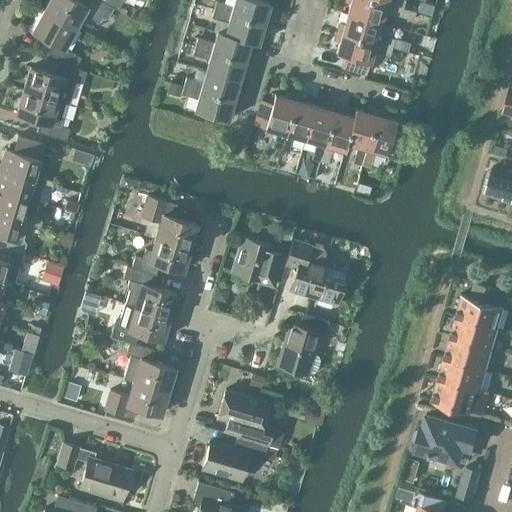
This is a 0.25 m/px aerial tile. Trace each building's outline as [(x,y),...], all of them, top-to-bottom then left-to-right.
[(115,8),(100,0),(77,0),(76,0),(49,0),(44,10),(74,26),(80,13),(97,22),(101,15),(109,19),(115,8)] [(119,10),(124,0),(100,0),(115,8),(119,10)] [(216,0),(214,9),(269,25),(271,16),(266,14),(269,3),(259,0),(234,0),(233,5),(216,0)] [(401,16),(403,8),(376,0),(345,0),(345,1),(350,2),(347,13),(381,23),(384,11),(401,16)] [(420,1),(417,11),(431,14),(434,5),(420,1)] [(266,34),(269,25),(214,9),(211,17),(228,22),(225,32),(225,33),(250,41),(258,43),(261,32),(266,34)] [(63,48),(74,26),(44,10),(32,31),(53,43),(48,53),(75,68),(80,57),(63,48)] [(378,34),(381,23),(347,13),(344,23),(339,22),(337,31),(392,47),(403,51),(405,42),(378,34)] [(225,33),(225,32),(217,30),(214,42),(197,37),(195,46),(250,62),(252,53),(247,51),(250,41),(225,33)] [(389,55),(392,47),(337,31),(334,40),(339,41),(336,53),(345,55),(341,67),(366,74),(373,50),(389,55)] [(247,71),(250,62),(195,46),(192,54),(209,59),(206,70),(239,80),(242,69),(247,71)] [(86,71),(75,68),(57,62),(54,73),(30,66),(23,90),(57,100),(64,102),(68,103),(75,81),(83,83),(86,71)] [(186,76),(183,85),(238,101),(241,92),(236,90),(239,80),(206,70),(196,67),(193,79),(186,76)] [(170,83),(167,92),(179,96),(182,86),(170,83)] [(236,110),(238,101),(183,85),(181,93),(197,98),(194,110),(228,119),(231,108),(236,110)] [(511,114),(511,86),(510,86),(502,112),(511,114)] [(60,117),(64,102),(57,100),(23,90),(16,113),(40,120),(36,131),(66,140),(69,128),(60,125),(62,117),(60,117)] [(280,149),(296,94),(287,92),(286,97),(275,93),(272,102),(260,99),(253,124),(277,130),(272,147),(280,149)] [(304,138),(315,105),(304,102),(305,97),(296,94),(280,149),(289,152),(293,135),(304,138)] [(319,161),(336,105),(326,103),(325,108),(315,105),(304,138),(316,142),(311,158),(319,161)] [(346,142),(353,116),(343,113),(345,108),(336,105),(319,161),(328,163),(333,146),(345,150),(347,142),(346,142)] [(361,164),(377,109),(368,106),(367,111),(355,108),(353,116),(346,142),(347,142),(357,145),(353,162),(361,164)] [(377,109),(361,164),(369,166),(374,150),(386,153),(396,119),(385,116),(386,111),(377,109)] [(6,150),(1,168),(35,178),(36,175),(44,178),(45,179),(52,158),(43,156),(46,145),(19,137),(14,153),(6,150)] [(0,167),(0,189),(29,198),(38,201),(42,185),(44,179),(44,178),(36,175),(35,178),(1,168),(0,167)] [(511,200),(511,172),(493,167),(485,193),(511,200)] [(44,179),(42,185),(44,185),(52,188),(54,181),(44,179)] [(0,189),(0,211),(23,218),(24,215),(27,216),(32,199),(0,189)] [(149,195),(142,217),(160,222),(155,237),(190,247),(197,224),(174,217),(178,203),(149,195)] [(66,200),(64,208),(76,211),(78,204),(66,200)] [(0,211),(0,246),(23,253),(25,243),(22,238),(27,223),(31,224),(33,218),(27,216),(24,215),(23,218),(0,211)] [(33,218),(31,224),(40,227),(42,220),(33,218)] [(284,225),(281,237),(291,240),(295,228),(284,225)] [(62,230),(58,244),(68,248),(73,233),(62,230)] [(274,286),(284,252),(273,249),(274,245),(243,236),(232,271),(261,280),(260,282),(274,286)] [(126,265),(126,267),(156,276),(159,263),(183,271),(184,267),(188,268),(190,267),(194,254),(193,251),(189,250),(190,247),(155,237),(151,250),(145,248),(142,257),(135,255),(131,267),(128,266),(126,265)] [(313,244),(292,238),(284,265),(294,268),(296,272),(297,273),(292,289),(335,301),(344,270),(323,264),(326,252),(322,245),(323,243),(315,241),(313,244)] [(0,280),(4,282),(5,278),(14,280),(12,288),(21,291),(23,285),(15,282),(19,265),(23,253),(0,246),(0,280)] [(47,262),(42,280),(57,284),(62,266),(47,262)] [(126,267),(123,277),(129,279),(127,286),(129,289),(125,303),(169,316),(170,313),(174,314),(176,313),(180,300),(179,298),(175,297),(176,293),(153,286),(156,276),(126,267)] [(0,280),(0,301),(2,302),(5,289),(11,290),(12,288),(14,280),(5,278),(4,282),(0,280)] [(461,293),(454,316),(497,328),(504,306),(494,303),(498,290),(475,283),(471,296),(461,293)] [(39,300),(35,312),(45,315),(49,303),(39,300)] [(0,313),(1,309),(10,312),(12,306),(3,303),(3,302),(2,302),(0,301),(0,313)] [(116,325),(112,337),(130,342),(134,343),(136,339),(144,337),(145,334),(162,340),(169,316),(125,303),(121,316),(119,315),(116,317),(114,324),(116,325)] [(312,373),(317,371),(320,359),(318,355),(311,353),(316,336),(324,338),(329,321),(302,313),(298,327),(290,325),(279,363),(306,371),(307,371),(312,373)] [(454,316),(448,336),(491,348),(497,328),(454,316)] [(491,348),(448,336),(442,357),(485,369),(491,348)] [(13,344),(3,341),(3,342),(2,348),(11,351),(13,344)] [(129,354),(123,377),(135,381),(167,391),(175,367),(151,360),(154,349),(134,343),(130,342),(126,353),(129,354)] [(15,349),(11,364),(29,369),(33,354),(15,349)] [(442,357),(436,377),(479,390),(485,369),(442,357)] [(253,375),(249,386),(261,389),(264,378),(253,375)] [(488,392),(436,377),(430,399),(482,414),(488,392)] [(112,390),(106,410),(133,418),(136,407),(160,414),(167,391),(135,381),(130,395),(112,390)] [(64,397),(76,400),(80,385),(69,382),(64,397)] [(223,390),(215,418),(226,422),(222,433),(234,437),(234,435),(279,448),(283,432),(272,429),(272,426),(269,425),(269,426),(261,424),(267,403),(223,390)] [(477,428),(429,415),(426,415),(423,425),(421,425),(419,429),(416,431),(414,439),(415,442),(414,448),(458,460),(460,451),(470,454),(477,428)] [(0,424),(0,447),(3,449),(9,427),(0,424)] [(277,448),(267,445),(234,435),(234,437),(231,447),(210,440),(202,467),(241,479),(249,452),(274,460),(277,448)] [(91,458),(93,452),(77,447),(77,446),(62,442),(56,464),(69,468),(73,457),(89,462),(83,481),(96,485),(94,491),(121,499),(130,469),(91,458)] [(471,499),(479,471),(466,467),(458,495),(471,499)] [(235,511),(238,507),(229,504),(233,492),(198,481),(194,495),(202,497),(197,511),(235,511)] [(416,511),(443,511),(447,500),(422,493),(416,511)] [(94,511),(96,506),(57,494),(53,509),(45,507),(43,511),(94,511)]
